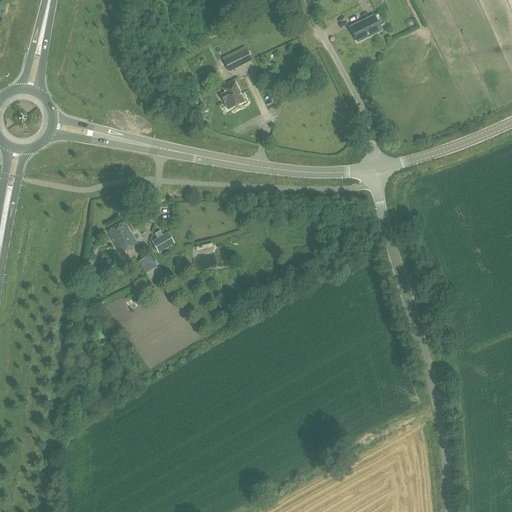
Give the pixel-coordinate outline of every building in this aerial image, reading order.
[(350,27),(357,42),(381,31),(374,16),(350,27)] [(228,68),(230,72),(250,62),(246,54),(243,49),(230,55),(228,56),(223,58),(227,68),(228,68)] [(221,95),(228,110),(243,103),(233,83),(222,89),(224,93),(221,95)] [(108,232),(120,254),(137,245),(124,222),(108,232)] [(172,239),(168,232),(152,241),(156,248),(172,239)] [(147,274),(150,279),(160,273),(149,255),(138,262),(146,275),(147,274)]
